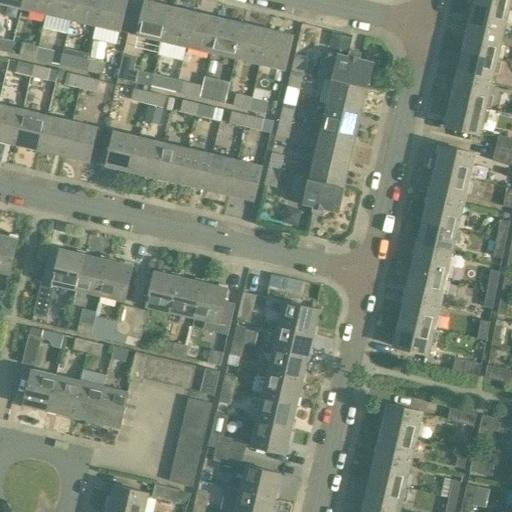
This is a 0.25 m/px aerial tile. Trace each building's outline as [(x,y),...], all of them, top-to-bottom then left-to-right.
[(22,0),(21,7),(45,13),(48,0),(22,0)] [(48,0),(45,13),(70,19),(74,0),(48,0)] [(74,0),(70,19),(94,25),(100,0),(74,0)] [(100,0),(94,25),(120,31),(127,0),(100,0)] [(161,40),(169,6),(144,0),(143,0),(135,34),(161,40)] [(511,0),(474,0),(474,1),(509,9),(511,0)] [(468,26),(503,34),(509,9),(474,1),(468,26)] [(169,6),(161,40),(185,46),(193,12),(169,6)] [(193,12),(185,46),(210,52),(218,18),(193,12)] [(218,18),(210,52),(234,58),(242,24),(218,18)] [(242,24),(234,58),(259,64),(267,30),(242,24)] [(462,50),(497,59),(503,34),(468,26),(462,50)] [(267,30),(259,64),(285,70),(293,36),(267,30)] [(13,42),(0,38),(0,50),(10,53),(13,42)] [(22,44),(19,55),(34,59),(37,47),(22,44)] [(51,63),(54,51),(37,47),(34,59),(51,63)] [(72,55),(62,53),(59,65),(83,70),(86,58),(87,59),(88,53),(73,49),(72,55)] [(497,59),(462,50),(456,76),(492,84),(497,59)] [(332,80),(366,88),(367,88),(373,63),(359,59),(360,53),(348,51),(347,57),(337,54),(336,57),(332,56),(322,59),(320,59),(316,76),(332,80)] [(118,78),(134,82),(137,71),(133,70),(136,58),(124,55),(118,78)] [(306,57),(296,55),(292,70),(302,73),(306,57)] [(102,62),(87,59),(86,58),(83,70),(100,74),(101,67),(102,62)] [(18,60),(15,72),(30,76),(33,64),(18,60)] [(33,64),(30,76),(55,82),(58,70),(33,64)] [(288,87),(298,89),(302,73),(292,70),(288,87)] [(137,71),(134,82),(150,86),(153,74),(137,71)] [(66,72),(63,85),(79,89),(82,76),(66,72)] [(153,74),(150,86),(174,92),(177,80),(153,74)] [(95,92),(98,80),(82,76),(79,89),(95,92)] [(492,84),(456,76),(450,101),(486,109),(492,84)] [(177,80),(174,92),(199,98),(202,86),(177,80)] [(366,88),(332,80),(326,104),(360,112),(366,88)] [(215,102),(218,90),(202,86),(199,98),(215,102)] [(133,88),(130,100),(146,104),(149,92),(133,88)] [(162,108),(165,96),(149,92),(146,104),(162,108)] [(234,94),(232,106),(248,109),(251,98),(234,94)] [(265,113),(267,101),(251,98),(248,109),(265,113)] [(182,101),(179,111),(195,115),(197,105),(182,101)] [(486,109),(450,101),(444,126),(480,135),(486,109)] [(0,140),(14,144),(22,110),(0,104),(0,140)] [(295,106),(284,104),(280,119),(291,122),(295,106)] [(360,112),(326,104),(321,129),(355,137),(360,112)] [(211,119),(214,109),(197,105),(195,115),(211,119)] [(39,150),(47,115),(22,110),(14,144),(39,150)] [(231,112),(228,124),(244,127),(247,116),(231,112)] [(63,156),(71,121),(47,115),(39,150),(63,156)] [(273,121),(264,120),(247,116),(244,127),(270,133),(273,121)] [(276,136),(287,138),(291,122),(280,119),(276,136)] [(71,121),(63,156),(89,162),(97,128),(71,121)] [(355,137),(321,129),(315,153),(349,162),(355,137)] [(130,171),(138,137),(113,131),(105,165),(130,171)] [(511,139),(498,136),(495,148),(511,152),(511,139)] [(155,177),(162,143),(138,137),(130,171),(155,177)] [(179,183),(187,149),(162,143),(155,177),(179,183)] [(434,171),(469,179),(475,154),(440,145),(434,171)] [(491,161),(511,165),(511,152),(495,148),(491,161)] [(204,189),(211,155),(187,149),(179,183),(204,189)] [(283,156),(272,153),(268,168),(279,171),(283,156)] [(349,162),(315,153),(309,178),(343,186),(349,162)] [(228,195),(236,161),(211,155),(204,189),(228,195)] [(236,161),(228,195),(253,201),(261,167),(236,161)] [(264,185),(275,188),(279,171),(268,168),(264,185)] [(428,196),(463,204),(469,179),(434,171),(428,196)] [(343,186),(309,178),(293,175),(289,192),(290,193),(291,193),(298,200),(302,201),(302,204),(312,206),(311,212),(323,215),(324,209),(338,212),(344,187),(343,187),(343,186)] [(511,189),(506,188),(502,207),(511,208),(511,201),(511,189)] [(423,221),(457,229),(463,204),(428,196),(423,221)] [(281,218),(296,223),(301,208),(286,203),(281,218)] [(508,222),(499,220),(496,238),(505,240),(508,222)] [(417,246),(451,254),(457,229),(423,221),(417,246)] [(0,234),(0,271),(9,274),(17,239),(0,234)] [(492,257),(501,258),(505,240),(496,238),(492,257)] [(411,271),(446,279),(451,254),(417,246),(411,271)] [(75,290),(84,254),(59,249),(51,284),(75,290)] [(84,254),(75,290),(99,295),(107,260),(84,254)] [(107,260),(99,295),(124,301),(132,266),(107,260)] [(170,312),(178,276),(154,270),(146,306),(170,312)] [(499,272),(490,270),(486,288),(495,290),(499,272)] [(405,295),(440,304),(446,279),(411,271),(405,295)] [(300,292),(303,278),(271,273),(269,287),(300,292)] [(178,276),(170,312),(194,317),(202,282),(178,276)] [(511,280),(511,278),(504,276),(501,295),(509,297),(511,280)] [(226,288),(202,282),(194,317),(206,320),(204,329),(228,334),(230,326),(232,317),(233,310),(235,302),(224,299),(226,288)] [(39,285),(32,313),(46,316),(53,288),(39,285)] [(483,307),(492,309),(495,290),(486,288),(483,307)] [(249,324),(255,295),(243,292),(236,321),(249,324)] [(399,320),(434,328),(440,304),(405,295),(399,320)] [(497,314),(505,315),(509,297),(501,295),(497,314)] [(278,326),(314,334),(319,309),(284,301),(278,326)] [(121,304),(114,333),(127,336),(134,307),(121,304)] [(140,339),(146,310),(134,307),(127,336),(140,339)] [(93,324),(79,320),(76,332),(90,336),(93,324)] [(434,328),(399,320),(393,346),(428,354),(434,328)] [(480,321),(476,339),(485,341),(489,322),(480,321)] [(314,334),(278,326),(273,349),(308,358),(314,334)] [(247,330),(234,327),(232,340),(244,343),(247,330)] [(499,347),(502,329),(494,327),(490,345),(499,347)] [(28,334),(21,363),(35,366),(41,338),(28,334)] [(75,337),(72,349),(86,352),(89,340),(75,337)] [(99,355),(102,343),(89,340),(86,352),(99,355)] [(228,354),(241,357),(244,343),(232,340),(228,354)] [(187,345),(173,342),(170,355),(184,358),(187,345)] [(308,358),(273,349),(267,373),(302,381),(308,358)] [(142,378),(148,354),(135,351),(128,380),(130,380),(142,383),(143,378),(142,378)] [(148,354),(142,378),(143,378),(154,381),(159,357),(148,354)] [(159,357),(154,381),(165,383),(166,382),(171,360),(159,357)] [(452,370),(479,376),(481,364),(455,358),(452,370)] [(171,360),(166,382),(165,383),(177,386),(183,362),(171,360)] [(183,362),(177,386),(189,389),(195,365),(183,362)] [(511,370),(486,365),(484,377),(510,384),(511,374),(511,370)] [(213,395),(219,371),(205,368),(199,392),(213,395)] [(47,410),(47,408),(55,375),(31,369),(23,404),(47,410)] [(302,381),(267,373),(261,397),(297,405),(302,381)] [(71,416),(79,381),(55,375),(47,408),(47,410),(71,416)] [(235,377),(224,375),(221,387),(232,390),(235,377)] [(95,421),(103,386),(79,381),(71,416),(95,421)] [(103,386),(95,421),(119,427),(127,392),(103,386)] [(221,387),(217,402),(229,405),(232,390),(221,387)] [(185,410),(208,416),(211,403),(188,397),(185,410)] [(297,405),(261,397),(256,421),(291,429),(297,405)] [(381,429),(416,438),(422,412),(388,404),(381,429)] [(446,421),(473,427),(476,414),(449,408),(446,421)] [(208,416),(185,410),(182,422),(194,425),(206,428),(208,416)] [(505,434),(508,421),(482,415),(479,428),(505,434)] [(291,429),(256,421),(250,446),(285,454),(291,429)] [(206,428),(194,425),(182,422),(179,434),(203,439),(206,428)] [(376,454),(410,463),(416,438),(381,429),(376,454)] [(203,439),(179,434),(177,445),(200,451),(203,439)] [(218,437),(210,435),(207,446),(243,454),(246,443),(218,436),(218,437)] [(200,451),(177,445),(174,457),(197,463),(200,451)] [(208,482),(213,461),(240,468),(243,454),(207,446),(199,480),(208,482)] [(459,449),(455,468),(464,470),(468,451),(459,449)] [(478,474),(482,455),(473,453),(469,472),(478,474)] [(370,479),(404,487),(410,463),(376,454),(370,479)] [(197,463),(174,457),(171,469),(194,474),(195,474),(197,463)] [(240,490),(275,498),(281,474),(246,466),(240,490)] [(195,474),(194,474),(171,469),(168,481),(192,487),(195,474)] [(364,504),(397,511),(398,511),(404,487),(370,479),(364,504)] [(461,483),(451,481),(448,498),(457,500),(461,483)] [(107,509),(120,511),(144,511),(149,493),(113,484),(107,509)] [(151,497),(179,504),(182,490),(154,484),(151,497)] [(475,486),(466,485),(463,502),(471,504),(475,486)] [(271,511),(275,498),(240,490),(234,511),(271,511)] [(208,494),(196,491),(193,504),(205,507),(208,494)] [(444,511),(454,511),(457,500),(448,498),(444,511)] [(460,511),(469,511),(471,504),(463,502),(460,511)]
